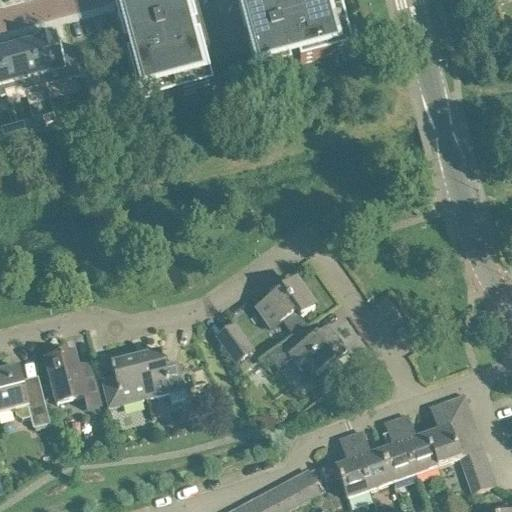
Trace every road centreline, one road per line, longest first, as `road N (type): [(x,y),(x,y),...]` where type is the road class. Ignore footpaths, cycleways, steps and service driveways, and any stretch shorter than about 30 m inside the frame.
road 1 (residential): [(417,403),(308,238),(286,260),(175,319),(83,316),(0,338)]
road 2 (tertiary): [(511,313),(477,242),(409,0)]
road 3 (residential): [(417,403),(348,425),(300,447),(295,462),(184,507)]
